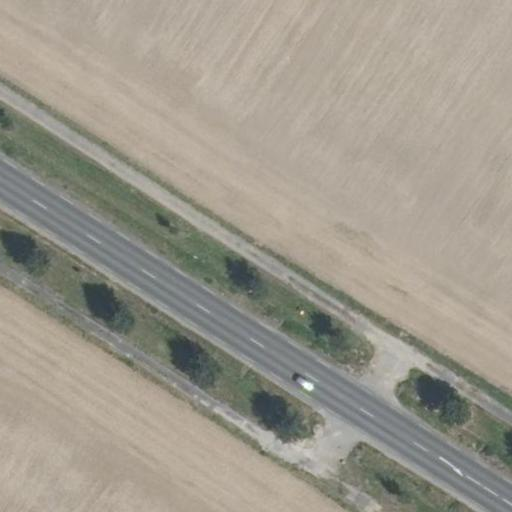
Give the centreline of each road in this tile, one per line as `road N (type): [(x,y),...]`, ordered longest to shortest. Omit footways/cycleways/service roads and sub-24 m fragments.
road 1 (track): [(0,96),(511,425)]
road 2 (secondary): [(0,183),(511,511)]
road 3 (track): [(0,266),(382,511)]
road 4 (track): [(316,469),(398,356)]
